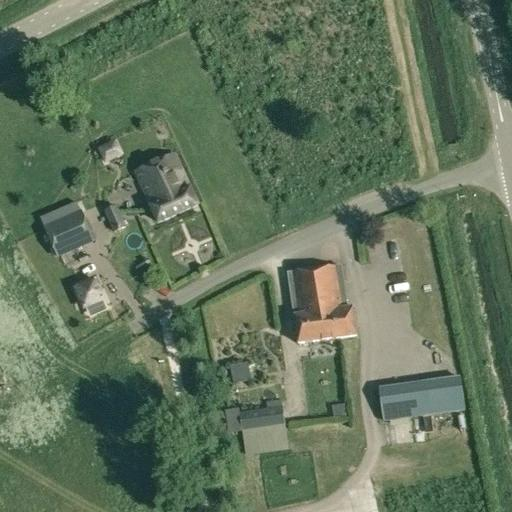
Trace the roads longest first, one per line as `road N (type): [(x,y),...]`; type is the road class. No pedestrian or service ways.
road 1 (unclassified): [(133,322),(325,226),(509,158)]
road 2 (unclassified): [(509,158),(477,0)]
